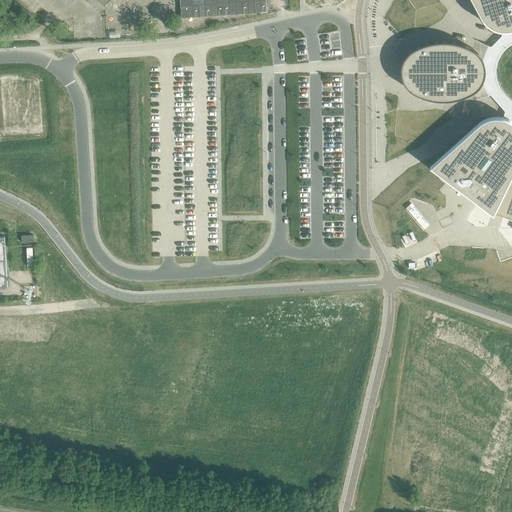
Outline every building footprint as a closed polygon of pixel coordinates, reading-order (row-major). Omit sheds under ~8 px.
[(179,0),(180,17),(267,12),(265,0),(179,0)] [(511,0),(472,0),(474,3),(479,12),(480,15),(482,18),(483,20),(486,22),(488,24),(490,25),(492,27),(495,28),(496,28),(499,29),(502,29),(504,30),(506,29),(507,29),(510,29),(511,28),(511,0)] [(457,98),(461,97),(463,96),(465,95),(467,95),(469,94),(471,92),(473,91),(475,90),(477,89),(478,87),(479,86),(480,85),(481,83),(482,82),(483,80),(483,78),(484,77),(484,75),(485,72),(485,70),(485,68),(484,65),(484,63),(483,61),(482,59),(481,57),(480,55),(478,54),(477,52),(475,51),(474,49),(472,48),(470,47),(467,46),(465,45),(462,44),(459,43),(456,42),(453,42),(450,41),(448,41),(445,41),(442,41),(439,41),(436,41),(433,42),(430,42),(427,43),(424,44),(421,45),(418,46),(414,48),(411,50),(409,51),(408,53),(406,54),(405,56),(403,59),(402,61),(401,63),(401,66),(400,68),(400,71),(400,74),(401,76),(402,79),(403,81),(404,83),(405,85),(406,87),(408,88),(409,90),(411,91),(415,93),(419,95),(424,97),(428,98),(433,99),(437,100),(442,100),(446,100),(450,99),(454,99),(457,98)] [(511,121),(510,120),(509,119),(507,119),(505,118),(503,117),(501,117),(500,116),(498,116),(496,116),(494,116),(492,117),(490,117),(488,117),(486,118),(484,119),(482,120),(481,121),(479,122),(478,123),(430,166),(491,212),(491,213),(511,220),(511,121)] [(0,236),(0,288),(8,288),(5,236),(0,236)]
